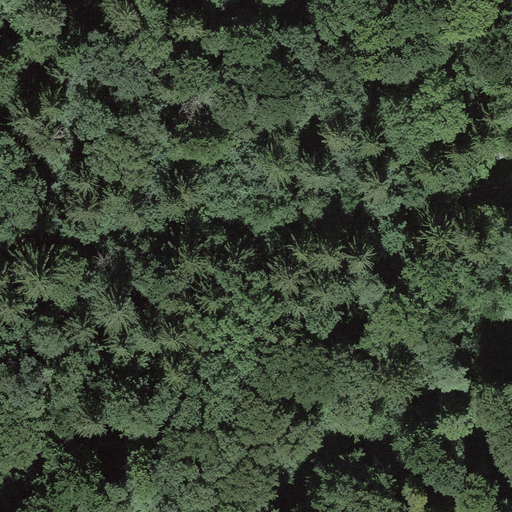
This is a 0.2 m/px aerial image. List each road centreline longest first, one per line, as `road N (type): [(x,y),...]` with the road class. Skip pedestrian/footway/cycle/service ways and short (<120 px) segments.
road 1 (track): [(511,178),(307,220),(78,474),(3,511)]
road 2 (track): [(0,233),(307,220)]
